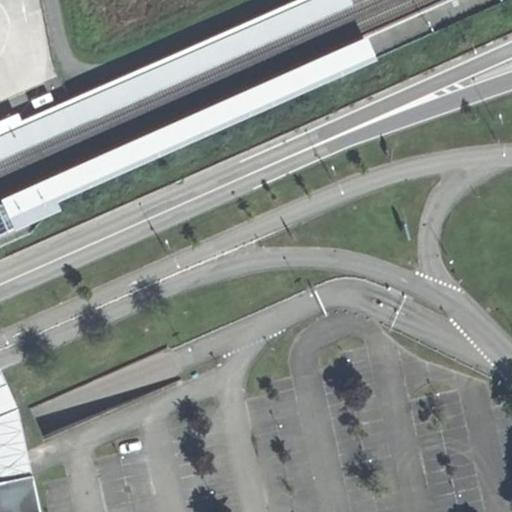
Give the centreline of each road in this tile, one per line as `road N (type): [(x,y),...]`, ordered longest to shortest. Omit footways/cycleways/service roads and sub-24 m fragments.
road 1 (secondary): [(511,50),(250,172)]
road 2 (secondary): [(250,172),(511,80)]
road 3 (secondary): [(0,283),(250,172)]
